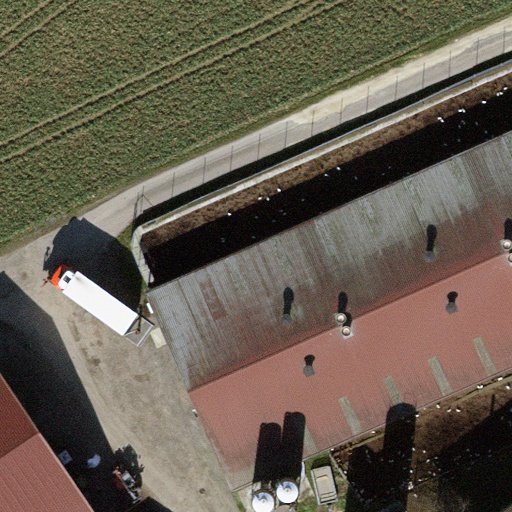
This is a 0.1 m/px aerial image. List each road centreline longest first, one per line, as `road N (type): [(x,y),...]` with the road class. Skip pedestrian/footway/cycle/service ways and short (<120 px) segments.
road 1 (track): [(16,267),(146,198),(511,35)]
road 2 (track): [(194,511),(16,267)]
